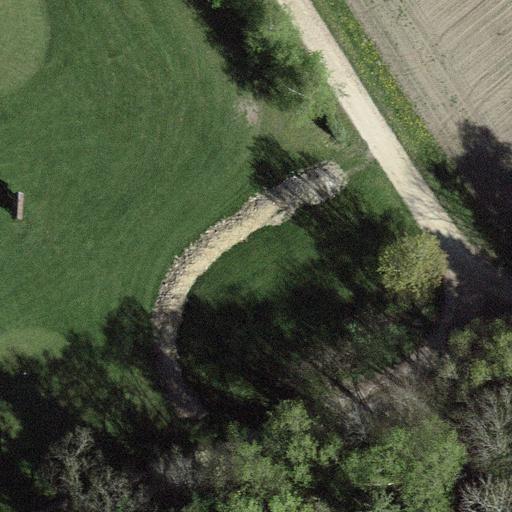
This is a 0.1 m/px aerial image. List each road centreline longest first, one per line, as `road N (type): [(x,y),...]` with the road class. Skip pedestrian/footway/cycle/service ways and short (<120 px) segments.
road 1 (track): [(484,304),(407,376),(57,511)]
road 2 (track): [(296,0),(484,304)]
